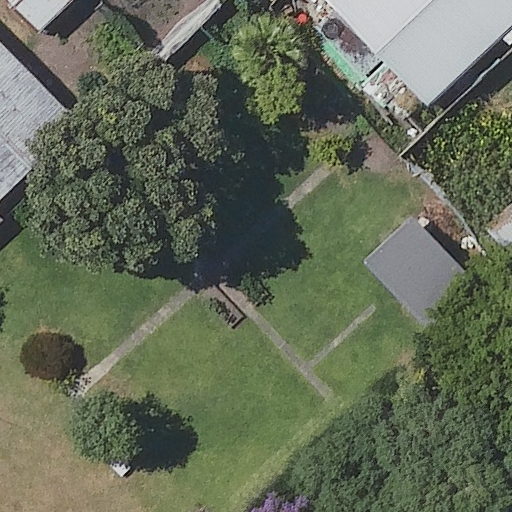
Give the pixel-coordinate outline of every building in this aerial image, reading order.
[(75,0),(24,0),(52,25),(75,0)] [(511,38),(511,0),(337,0),(448,106),(511,38)] [(87,115),(0,31),(0,193),(6,199),(87,115)] [(499,278),(432,202),(375,252),(441,328),(499,278)] [(511,211),(500,223),(511,234),(511,211)]
